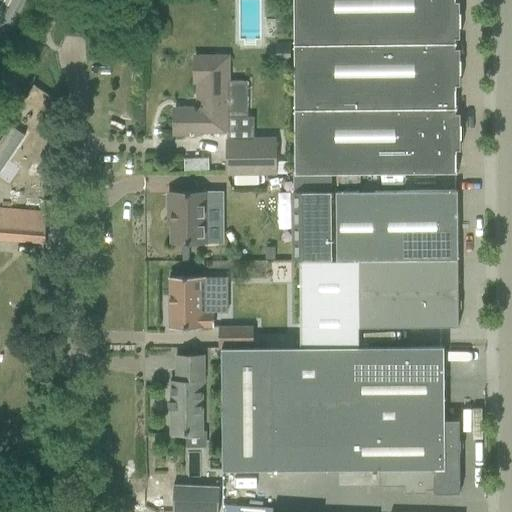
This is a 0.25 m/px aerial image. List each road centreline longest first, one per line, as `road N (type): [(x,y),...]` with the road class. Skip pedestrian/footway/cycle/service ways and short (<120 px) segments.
road 1 (unclassified): [(500,511),(499,0)]
road 2 (residential): [(84,511),(73,327),(75,62)]
